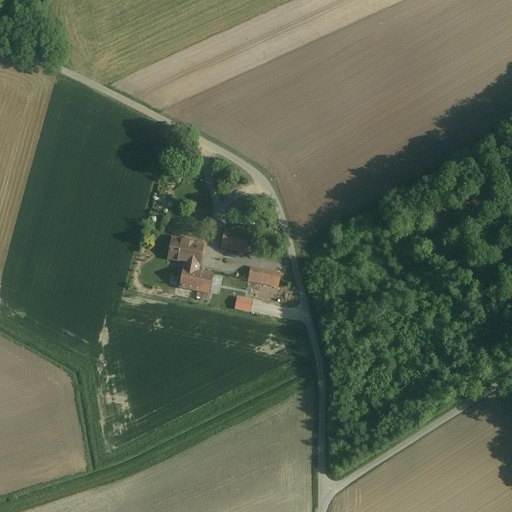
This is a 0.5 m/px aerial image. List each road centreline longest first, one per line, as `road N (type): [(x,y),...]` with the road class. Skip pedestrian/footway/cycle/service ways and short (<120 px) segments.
road 1 (unclassified): [(323,490),(320,372),(290,244),(262,180),(195,136),(0,47)]
road 2 (unclassified): [(323,490),(511,378)]
